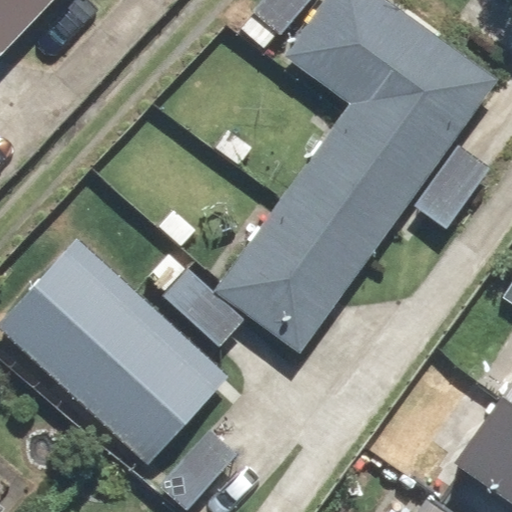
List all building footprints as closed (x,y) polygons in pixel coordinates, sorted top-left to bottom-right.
[(0,0),(0,54),(51,0),(0,0)] [(320,0),(279,58),(349,107),(215,297),(300,357),(444,154),(443,153),(496,80),(384,0),(320,0)] [(302,0),(258,0),(239,27),(268,48),(302,0)] [(223,373),(76,239),(0,321),(0,332),(142,462),(223,373)] [(511,463),(511,332),(451,423),(511,463)] [(475,511),(411,469),(382,511),(475,511)]
